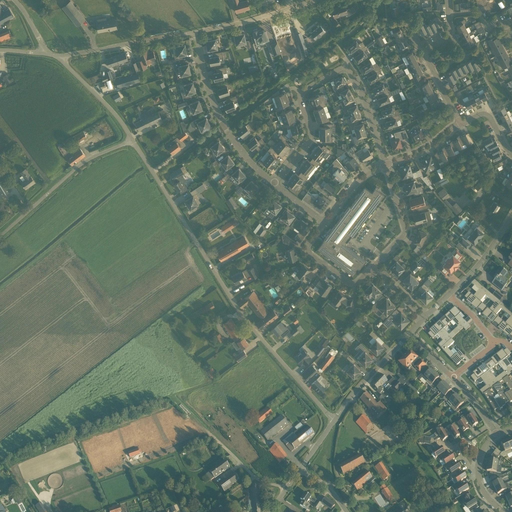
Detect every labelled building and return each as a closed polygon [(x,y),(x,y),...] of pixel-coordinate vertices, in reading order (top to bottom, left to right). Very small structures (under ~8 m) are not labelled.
[(249,9),(248,5),(247,0),(239,3),(238,0),(233,0),(234,4),(236,13),(245,10),(249,9)] [(70,1),(62,8),(77,26),(85,19),(70,1)] [(337,8),(331,10),(334,18),(340,16),(340,17),(340,18),(344,17),(343,15),(347,14),(348,15),(354,11),(352,8),(351,9),(351,8),(346,10),(345,6),(338,8),(337,8)] [(0,24),(5,22),(4,21),(13,16),(9,9),(4,11),(3,10),(2,10),(0,7),(0,24)] [(437,17),(432,19),(433,22),(424,27),(423,24),(418,27),(422,35),(422,34),(423,34),(425,36),(441,28),(440,25),(441,24),(437,17)] [(97,24),(98,32),(111,29),(111,30),(117,29),(115,19),(107,21),(107,22),(97,24)] [(458,33),(466,28),(463,23),(465,22),(464,19),(458,22),(460,25),(456,26),(458,29),(456,30),(458,33)] [(276,26),(273,27),(276,37),(282,33),(282,34),(290,31),(289,28),(290,27),(288,20),(283,22),(283,24),(281,24),(277,25),(278,27),(277,27),(276,26)] [(341,25),(336,20),(331,24),(336,29),(341,25)] [(393,32),(396,37),(402,34),(399,27),(396,29),(396,27),(395,28),(393,25),(388,26),(391,33),(393,33),(393,32)] [(325,32),(320,26),(311,33),(312,35),(309,37),(313,41),(325,32)] [(468,33),(466,28),(458,33),(459,35),(460,34),(462,37),(468,33)] [(257,45),(255,39),(259,38),(261,43),(269,41),(266,32),(265,33),(264,30),(261,30),(261,29),(258,30),(257,30),(257,29),(253,30),(254,31),(253,31),(254,34),(253,34),(257,45)] [(9,30),(0,33),(0,41),(12,37),(9,30)] [(468,33),(462,37),(463,39),(462,40),(463,43),(471,38),(470,36),(473,34),(472,31),(468,33)] [(234,36),(233,36),(234,41),(235,41),(236,45),(246,43),(247,48),(251,47),(249,40),(246,41),(244,33),(234,35),(234,36)] [(402,34),(396,37),(398,42),(407,38),(405,36),(404,37),(402,34)] [(376,38),(380,46),(385,43),(381,36),(376,38)] [(471,38),(463,43),(464,45),(466,44),(467,47),(476,42),(473,37),(471,38)] [(492,49),(501,44),(499,39),(498,37),(495,39),(495,37),(488,41),(488,42),(492,49)] [(407,38),(398,42),(401,47),(399,48),(400,51),(406,49),(404,46),(408,44),(406,41),(408,41),(407,38)] [(206,41),(207,47),(208,51),(218,49),(216,39),(212,40),(212,39),(207,40),(207,41),(206,41)] [(305,44),(303,39),(298,41),(301,50),(304,56),(308,54),(306,48),(307,48),(305,44)] [(357,48),(359,50),(365,46),(362,42),(358,44),(356,41),(355,42),(354,41),(353,42),(351,44),(350,44),(351,45),(347,48),(351,53),(357,48)] [(281,54),(277,42),(270,45),(274,56),(281,54)] [(175,46),(177,56),(187,54),(185,44),(184,45),(184,44),(179,45),(175,46)] [(505,50),(501,44),(492,49),(495,55),(505,50)] [(367,50),(365,46),(359,50),(361,52),(354,57),(358,62),(361,60),(362,60),(363,60),(365,58),(366,57),(365,57),(367,56),(365,53),(367,50)] [(151,61),(155,59),(153,52),(149,54),(147,50),(139,54),(141,58),(142,60),(141,60),(137,61),(141,70),(146,68),(144,64),(147,63),(148,63),(150,63),(150,62),(151,61)] [(406,56),(408,61),(416,56),(415,54),(413,55),(412,52),(411,53),(409,50),(402,54),(403,57),(406,56)] [(505,50),(495,55),(499,62),(508,57),(505,50)] [(219,58),(223,58),(222,52),(212,53),(212,54),(214,53),(215,56),(209,57),(210,61),(209,61),(210,64),(210,65),(214,64),(214,65),(219,64),(219,63),(220,63),(219,58)] [(128,61),(125,53),(116,56),(118,64),(128,61)] [(118,64),(116,56),(106,59),(109,67),(113,66),(114,70),(120,68),(118,64)] [(409,63),(406,65),(407,68),(417,62),(416,60),(417,59),(416,56),(408,61),(409,63)] [(511,64),(508,57),(499,62),(502,69),(511,64)] [(465,75),(463,72),(468,70),(469,71),(474,68),(475,71),(480,68),(476,61),(475,61),(473,59),(462,65),(462,63),(457,66),(458,67),(447,73),(448,75),(446,76),(451,84),(456,81),(454,79),(459,76),(460,78),(465,75)] [(371,68),(373,71),(379,68),(377,64),(373,65),(371,62),(369,63),(369,62),(368,62),(365,64),(365,65),(361,67),(364,72),(371,68)] [(419,65),(417,62),(407,68),(410,73),(410,72),(421,67),(420,64),(419,65)] [(136,63),(131,64),(133,69),(129,70),(128,72),(129,74),(134,72),(138,71),(136,63)] [(510,73),(511,71),(511,63),(511,64),(502,69),(507,67),(510,73)] [(179,66),(179,69),(180,71),(181,76),(182,75),(185,75),(185,76),(190,75),(189,74),(190,73),(189,69),(188,69),(188,67),(189,67),(188,64),(179,66)] [(216,69),(216,70),(218,69),(218,72),(213,74),(213,77),(214,80),(214,81),(218,80),(219,81),(223,80),(223,79),(224,78),(223,74),(227,73),(225,67),(216,69)] [(423,69),(421,67),(410,72),(413,77),(412,78),(414,82),(421,79),(419,74),(423,73),(421,70),(423,69)] [(381,72),(379,68),(373,71),(374,74),(367,78),(370,83),(374,81),(375,81),(378,80),(379,79),(378,78),(380,77),(378,74),(381,72)] [(114,72),(111,73),(110,70),(105,72),(108,80),(112,78),(116,77),(114,72)] [(3,77),(4,79),(2,80),(4,85),(12,81),(8,74),(3,77)] [(119,79),(121,87),(135,83),(133,75),(119,79)] [(332,87),(335,92),(342,88),(340,85),(345,82),(346,81),(344,77),(343,78),(342,77),(339,78),(339,77),(338,78),(336,79),(335,80),(335,81),(334,81),(336,85),(332,87)] [(424,84),(422,80),(415,83),(417,88),(419,87),(420,89),(422,88),(424,90),(432,86),(431,84),(430,84),(428,80),(425,82),(425,83),(424,84)] [(190,93),(190,94),(195,93),(195,92),(196,92),(194,87),(193,87),(193,86),(194,86),(193,82),(183,85),(186,95),(190,93)] [(224,95),(224,96),(229,94),(228,93),(229,93),(228,89),(232,87),(230,82),(220,85),(222,84),(223,88),(218,89),(219,92),(218,93),(219,96),(220,95),(220,96),(224,95)] [(383,91),(384,93),(390,91),(388,87),(384,87),(383,84),(381,85),(381,84),(380,84),(377,85),(376,86),(377,87),(373,88),(375,94),(383,91)] [(426,96),(433,92),(432,90),(433,89),(432,86),(424,90),(426,96)] [(343,91),(342,88),(335,92),(337,96),(338,96),(339,99),(343,98),(351,94),(348,88),(343,91)] [(485,88),(481,90),(478,92),(477,91),(483,102),(485,101),(485,99),(487,98),(486,94),(488,93),(485,88)] [(276,102),(288,98),(286,94),(285,94),(284,93),(280,95),(278,91),(272,95),(273,98),(275,97),(276,102)] [(390,91),(384,93),(385,96),(377,99),(380,105),(384,103),(384,104),(385,104),(388,103),(389,102),(388,101),(390,101),(389,98),(392,95),(390,91)] [(481,103),(483,102),(477,91),(472,93),(474,96),(474,97),(477,103),(480,102),(481,103)] [(426,96),(429,101),(437,96),(436,94),(434,95),(433,92),(426,96)] [(116,102),(121,99),(118,93),(113,96),(116,102)] [(316,97),(310,99),(309,99),(310,103),(311,102),(311,105),(317,103),(318,106),(324,103),(327,102),(326,99),(325,100),(323,94),(319,96),(319,95),(315,96),(316,97)] [(351,94),(343,98),(344,101),(340,103),(343,108),(350,105),(348,102),(354,99),(351,94)] [(238,102),(235,96),(226,100),(228,99),(229,102),(224,105),(225,108),(224,108),(226,111),(226,110),(227,111),(230,110),(231,111),(235,109),(235,108),(236,107),(234,103),(238,102)] [(438,99),(437,96),(429,101),(425,103),(427,108),(428,108),(429,107),(431,110),(436,107),(435,104),(438,102),(437,100),(438,99)] [(475,105),(477,103),(474,97),(469,99),(473,107),(475,106),(475,105)] [(289,102),(288,98),(276,102),(278,107),(275,108),(276,111),(282,109),(281,107),(283,106),(288,104),(288,103),(289,102)] [(471,109),(473,107),(469,99),(464,102),(463,100),(460,101),(463,107),(465,105),(467,109),(470,107),(471,109)] [(189,104),(193,113),(197,112),(197,113),(202,111),(201,110),(202,109),(199,100),(189,104)] [(324,103),(318,106),(319,108),(313,110),(314,113),(313,113),(315,116),(328,112),(326,106),(325,106),(324,103)] [(351,107),(350,105),(343,108),(345,113),(349,111),(350,115),(359,111),(356,105),(351,107)] [(506,112),(504,106),(497,110),(498,113),(497,114),(498,116),(506,112)] [(392,117),(399,115),(402,114),(402,111),(399,112),(398,109),(395,110),(394,107),(390,108),(390,107),(389,107),(386,108),(385,108),(386,109),(381,111),(383,116),(391,114),(392,117)] [(285,111),(284,108),(282,109),(276,111),(275,112),(277,116),(278,116),(279,120),(282,119),(293,115),(292,110),(291,111),(290,110),(285,111)] [(151,110),(149,111),(140,115),(142,119),(135,123),(139,130),(162,119),(167,117),(163,109),(158,111),(153,114),(151,110)] [(329,111),(328,112),(315,116),(316,120),(317,119),(317,122),(323,120),(324,123),(330,120),(329,118),(331,117),(329,111)] [(349,125),(356,122),(355,119),(361,117),(359,111),(350,115),(351,118),(347,119),(349,125)] [(509,117),(506,112),(498,116),(499,118),(501,118),(502,120),(509,117)] [(288,126),(287,123),(289,122),(294,120),(294,119),(295,119),(293,115),(282,119),(284,123),(281,125),(282,128),(287,126),(288,126)] [(393,120),(385,122),(387,128),(388,128),(388,130),(392,129),(391,127),(392,127),(395,126),(396,126),(396,125),(397,125),(396,121),(400,119),(399,115),(392,117),(393,120)] [(509,117),(502,120),(504,123),(502,124),(503,126),(511,122),(509,117)] [(206,118),(199,121),(198,119),(191,122),(193,127),(198,125),(202,131),(205,129),(206,130),(210,128),(210,127),(211,127),(206,118)] [(357,125),(356,122),(349,125),(351,130),(355,129),(356,132),(365,129),(363,123),(357,125)] [(409,132),(410,134),(410,135),(414,142),(414,143),(415,142),(424,137),(425,137),(424,137),(422,132),(426,130),(422,122),(414,127),(409,132)] [(511,128),(511,122),(503,126),(505,128),(506,128),(508,130),(511,128)] [(247,137),(255,131),(249,123),(246,125),(245,125),(244,125),(240,128),(241,128),(237,131),(238,132),(240,135),(240,134),(242,137),(247,133),(249,136),(247,137)] [(289,138),(294,142),(297,138),(296,137),(297,136),(297,134),(297,132),(298,131),(296,126),(294,127),(293,124),(288,126),(287,126),(288,129),(291,128),(292,133),(291,133),(292,134),(289,138)] [(319,130),(319,133),(330,133),(330,127),(332,127),(332,124),(326,124),(326,127),(320,127),(320,130),(319,130)] [(365,130),(365,129),(356,132),(356,135),(353,136),(355,145),(362,141),(361,137),(366,136),(366,135),(367,135),(366,130),(365,130)] [(395,150),(398,149),(398,148),(402,147),(400,140),(408,138),(405,130),(394,133),(395,137),(396,136),(397,139),(391,141),(393,150),(395,150)] [(83,131),(74,136),(78,142),(87,137),(83,131)] [(184,131),(177,137),(181,141),(188,136),(184,131)] [(319,133),(319,137),(320,137),(320,139),(326,139),(326,142),(333,142),(332,137),(330,137),(330,133),(319,133)] [(465,144),(467,148),(471,145),(465,134),(461,136),(460,135),(457,137),(458,140),(461,146),(465,144)] [(278,144),(287,152),(290,148),(289,147),(290,146),(285,143),(286,143),(284,141),(286,139),(281,135),(278,138),(281,140),(278,144)] [(258,151),(265,143),(261,138),(258,141),(255,137),(254,138),(253,137),(250,140),(250,141),(247,144),(248,144),(247,145),(249,147),(250,147),(252,149),(256,146),(259,149),(258,151)] [(491,137),(490,137),(483,141),(486,146),(488,145),(493,154),(491,155),(493,161),(501,156),(500,155),(503,154),(494,137),(491,138),(491,137)] [(169,148),(168,148),(172,154),(180,148),(177,142),(175,139),(167,145),(169,148)] [(450,145),(454,151),(458,149),(460,154),(464,150),(461,146),(458,140),(453,142),(453,140),(449,143),(450,145)] [(213,141),(209,144),(214,151),(213,152),(215,160),(217,159),(220,157),(218,154),(220,152),(220,153),(224,150),(225,149),(219,141),(213,145),(212,143),(213,141)] [(269,149),(274,153),(276,151),(278,152),(282,155),(283,154),(284,155),(287,152),(278,144),(274,148),(272,146),(269,149)] [(314,149),(322,156),(325,159),(329,154),(328,153),(330,151),(325,147),(323,149),(318,145),(317,147),(316,147),(314,149)] [(454,151),(450,145),(446,148),(445,146),(442,149),(443,151),(446,157),(450,155),(452,159),(456,156),(454,151)] [(72,165),(85,155),(79,147),(66,157),(72,165)] [(364,152),(362,149),(362,148),(355,153),(358,158),(361,157),(365,162),(373,157),(372,156),(373,155),(371,152),(370,153),(368,150),(364,152)] [(267,158),(276,165),(278,162),(278,161),(278,160),(274,157),(274,156),(273,155),(274,153),(269,149),(267,151),(270,154),(267,158)] [(315,158),(313,161),(318,165),(320,162),(319,161),(322,156),(314,149),(312,152),(311,154),(315,158)] [(358,158),(355,153),(353,150),(350,153),(353,157),(345,163),(348,167),(351,171),(354,168),(355,169),(359,166),(356,161),(358,158)] [(443,161),(445,165),(449,162),(446,157),(443,151),(438,153),(438,152),(434,154),(439,163),(443,161)] [(234,163),(230,158),(228,155),(220,161),(226,169),(229,166),(230,167),(234,164),(233,163),(234,163)] [(431,156),(420,162),(425,173),(436,167),(431,156)] [(258,162),(260,164),(263,166),(265,164),(267,166),(267,165),(271,169),(272,168),(273,169),(276,165),(267,158),(263,162),(260,159),(258,162)] [(302,163),(314,172),(319,165),(318,165),(313,161),(311,163),(307,159),(305,161),(304,160),(302,163)] [(332,170),(333,173),(332,174),(341,182),(347,176),(345,174),(347,172),(336,159),(332,163),(334,164),(333,167),(332,170)] [(304,172),(302,174),(307,179),(308,179),(314,172),(302,163),(300,166),(301,166),(299,168),(304,172)] [(181,168),(170,174),(174,180),(176,183),(174,184),(178,191),(179,190),(181,194),(188,189),(183,182),(181,184),(179,180),(178,178),(186,172),(183,166),(181,168)] [(402,179),(412,176),(413,176),(412,175),(411,169),(409,170),(408,166),(404,167),(403,166),(400,167),(400,168),(399,169),(402,179)] [(437,169),(441,178),(445,176),(440,167),(437,169)] [(246,175),(242,172),(239,168),(231,175),(238,182),(241,179),(242,180),(245,177),(245,176),(246,175)] [(26,189),(35,182),(30,176),(25,169),(20,172),(26,180),(21,183),(26,189)] [(417,174),(412,175),(413,176),(412,176),(413,179),(422,175),(419,169),(416,171),(417,174)] [(0,196),(1,197),(11,191),(0,172),(0,196)] [(293,174),(291,177),(299,184),(303,180),(305,181),(307,179),(302,174),(300,177),(295,173),(294,175),(293,174)] [(427,175),(421,178),(428,186),(432,184),(427,175)] [(296,188),(299,184),(291,177),(289,180),(288,182),(292,186),(290,189),(295,193),(298,190),(296,188)] [(511,181),(505,177),(502,182),(505,183),(505,184),(511,188),(511,186),(511,181)] [(479,192),(487,183),(482,179),(474,188),(479,192)] [(258,187),(255,184),(251,181),(244,188),(252,195),(254,192),(255,192),(258,189),(258,188),(258,187)] [(326,191),(330,195),(334,189),(331,187),(332,186),(329,184),(329,185),(326,183),(324,186),(316,181),(312,186),(323,194),(326,191)] [(414,182),(404,185),(407,194),(413,193),(414,195),(423,193),(421,186),(415,188),(414,182)] [(240,186),(235,191),(238,195),(243,189),(240,186)] [(376,187),(375,188),(374,190),(372,193),(365,187),(360,194),(359,193),(355,197),(355,198),(355,197),(356,198),(350,206),(349,206),(344,212),(343,211),(340,216),(341,217),(331,230),(330,229),(330,228),(327,233),(328,234),(323,241),(324,241),(322,243),(318,249),(324,254),(323,255),(328,259),(328,258),(329,257),(341,267),(341,268),(340,268),(345,272),(345,271),(346,270),(352,275),(358,268),(359,269),(364,262),(365,263),(365,264),(367,261),(366,260),(359,255),(358,255),(357,254),(357,253),(346,245),(348,242),(347,242),(347,241),(350,236),(351,236),(352,237),(357,230),(359,231),(358,231),(359,231),(362,227),(361,226),(370,213),(372,214),(371,214),(372,214),(375,209),(374,209),(384,195),(377,190),(378,189),(379,189),(376,187)] [(185,201),(187,204),(188,204),(188,205),(188,206),(190,209),(191,209),(192,210),(194,211),(196,209),(196,208),(195,206),(201,203),(195,195),(198,193),(195,189),(190,192),(193,196),(185,201)] [(493,201),(494,201),(490,208),(489,207),(486,211),(491,214),(493,210),(496,212),(496,211),(497,211),(498,209),(497,208),(500,205),(497,203),(499,199),(500,199),(502,195),(494,190),(492,194),(496,197),(493,201)] [(307,193),(302,199),(313,208),(315,204),(320,208),(323,204),(324,205),(325,202),(326,201),(318,195),(314,201),(309,197),(310,195),(307,193)] [(432,207),(429,204),(425,205),(423,196),(409,200),(412,209),(417,207),(418,211),(432,207)] [(281,206),(277,203),(274,200),(273,201),(272,200),(269,204),(270,204),(267,208),(271,211),(268,215),(272,218),(281,206)] [(447,204),(456,214),(462,209),(455,202),(452,206),(449,202),(447,204)] [(295,216),(290,212),(287,210),(286,210),(285,210),(282,214),(283,214),(281,217),(289,224),(295,216)] [(423,226),(433,223),(429,211),(424,212),(413,215),(416,224),(422,222),(423,226)] [(453,221),(457,225),(462,219),(458,216),(453,221)] [(221,227),(224,233),(237,224),(234,218),(221,227)] [(294,238),(299,242),(308,231),(305,228),(307,226),(305,225),(305,224),(304,223),(304,222),(302,220),(302,221),(300,220),(296,225),(293,223),(296,219),(297,218),(296,218),(290,226),(294,229),(296,226),(300,230),(294,238)] [(477,227),(470,235),(467,238),(468,238),(466,240),(462,237),(458,241),(466,248),(470,244),(471,241),(474,244),(484,233),(481,231),(484,228),(480,224),(477,227)] [(267,229),(262,225),(256,234),(261,238),(267,229)] [(290,227),(287,225),(282,232),(284,234),(290,227)] [(421,253),(418,249),(418,248),(420,249),(421,246),(427,234),(419,231),(414,243),(417,244),(416,247),(413,250),(419,255),(421,253)] [(281,236),(282,236),(283,243),(289,244),(290,239),(284,234),(281,236)] [(244,237),(217,253),(221,261),(240,250),(249,245),(244,237)] [(285,250),(286,254),(286,255),(286,257),(287,257),(288,261),(297,259),(296,255),(296,252),(295,252),(294,248),(289,249),(288,246),(285,245),(284,247),(285,250)] [(445,261),(446,262),(443,266),(440,270),(445,275),(449,271),(450,272),(454,268),(455,269),(458,265),(457,264),(460,261),(459,259),(462,255),(456,250),(453,254),(452,254),(449,258),(448,257),(445,261)] [(400,258),(397,254),(391,260),(394,263),(390,268),(392,270),(391,271),(394,273),(394,272),(397,275),(404,269),(404,268),(405,267),(405,266),(404,264),(402,264),(401,266),(396,261),(400,258)] [(410,274),(403,281),(406,284),(405,284),(408,287),(409,286),(411,289),(412,288),(413,289),(415,287),(415,286),(419,282),(412,275),(414,273),(425,262),(420,257),(414,264),(412,266),(409,269),(412,272),(410,274)] [(303,265),(296,274),(303,280),(305,278),(308,281),(314,274),(310,271),(311,270),(303,265)] [(232,276),(236,284),(247,278),(246,278),(250,275),(253,279),(258,276),(253,268),(248,271),(244,273),(242,271),(239,273),(239,272),(232,276)] [(496,277),(495,277),(494,278),(495,279),(495,280),(495,281),(494,283),(493,283),(492,284),(501,291),(505,287),(506,288),(510,283),(509,282),(509,281),(508,280),(508,279),(508,278),(508,279),(506,277),(509,274),(510,274),(504,269),(503,270),(501,269),(495,275),(497,277),(496,277)] [(325,282),(320,279),(315,286),(320,289),(318,291),(325,296),(329,291),(329,290),(332,286),(325,281),(325,282)] [(470,305),(471,306),(485,289),(474,280),(470,283),(479,290),(474,296),(472,294),(471,295),(469,292),(465,297),(467,299),(466,301),(468,303),(470,305)] [(421,295),(420,296),(421,297),(421,298),(422,300),(421,301),(425,304),(429,300),(430,301),(433,297),(427,291),(429,289),(424,284),(418,289),(423,293),(421,294),(421,295)] [(380,292),(376,288),(373,285),(373,286),(371,286),(370,285),(363,292),(365,294),(365,297),(368,297),(369,298),(371,297),(373,296),(375,298),(380,292)] [(475,309),(479,312),(485,306),(482,304),(480,302),(485,296),(490,300),(493,296),(485,289),(471,306),(472,306),(472,307),(475,309)] [(503,297),(496,291),(493,296),(499,301),(503,297)] [(238,304),(242,309),(245,307),(244,306),(248,303),(260,318),(268,312),(259,300),(260,299),(256,295),(255,296),(252,292),(244,298),(245,298),(238,304)] [(340,304),(345,308),(353,307),(352,299),(346,300),(344,299),(346,297),(339,292),(336,295),(335,297),(332,301),(339,306),(340,304)] [(493,296),(490,300),(495,304),(489,310),(487,308),(485,306),(479,312),(484,316),(486,319),(486,318),(487,319),(501,303),(499,301),(493,296)] [(387,299),(386,298),(382,303),(379,300),(371,307),(376,312),(379,309),(381,309),(384,311),(379,316),(383,319),(386,316),(395,307),(389,301),(390,301),(388,298),(387,299)] [(211,302),(192,314),(195,318),(214,307),(211,302)] [(501,309),(506,313),(509,310),(501,303),(487,319),(488,320),(490,322),(491,322),(495,326),(501,319),(498,317),(496,315),(501,309)] [(450,311),(449,311),(464,327),(463,328),(466,330),(471,326),(468,323),(472,320),(468,316),(464,321),(458,315),(460,313),(456,308),(455,306),(453,308),(452,308),(450,310),(450,311)] [(282,312),(285,316),(292,310),(289,307),(282,312)] [(273,310),(256,323),(261,330),(278,316),(273,310)] [(511,312),(509,310),(506,313),(511,317),(505,323),(503,321),(501,319),(495,326),(500,330),(499,330),(502,332),(503,333),(511,321),(511,312)] [(442,318),(447,325),(450,322),(452,321),(457,327),(453,331),(456,334),(463,328),(464,327),(449,311),(449,312),(448,312),(446,314),(442,318)] [(392,313),(383,323),(388,328),(393,322),(395,324),(397,323),(401,327),(404,325),(405,326),(408,323),(407,322),(408,321),(403,316),(404,315),(401,312),(396,317),(392,313)] [(242,335),(231,318),(223,324),(234,341),(239,337),(242,335)] [(456,334),(453,331),(449,335),(447,333),(446,332),(443,329),(445,327),(447,325),(442,318),(437,322),(435,324),(435,325),(434,325),(448,341),(451,339),(456,334)] [(511,328),(511,321),(503,333),(504,333),(506,336),(511,339),(511,338),(511,328),(511,329),(511,328)] [(279,323),(272,329),(277,335),(281,332),(283,334),(288,329),(285,325),(282,327),(279,323)] [(441,348),(448,341),(434,325),(433,326),(431,328),(428,330),(430,332),(428,334),(432,339),(435,336),(435,337),(437,335),(439,337),(439,338),(441,339),(442,341),(437,345),(441,348)] [(369,334),(375,339),(378,336),(372,331),(369,334)] [(217,343),(223,339),(220,333),(213,336),(217,343)] [(236,349),(240,346),(242,349),(248,344),(242,335),(239,337),(234,341),(232,342),(232,343),(233,342),(234,345),(236,349)] [(451,339),(448,341),(441,348),(456,365),(457,364),(457,365),(460,362),(462,360),(461,358),(463,356),(459,351),(456,354),(454,356),(451,352),(449,351),(448,349),(447,348),(454,342),(451,339)] [(371,351),(375,354),(376,353),(377,354),(380,350),(379,350),(380,349),(381,349),(383,347),(376,340),(369,347),(372,350),(371,351)] [(367,348),(361,343),(358,346),(364,351),(367,348)] [(318,355),(325,348),(321,344),(315,352),(318,355)] [(304,349),(295,357),(300,364),(302,362),(305,365),(311,359),(309,356),(309,355),(306,352),(304,349)] [(410,367),(410,365),(413,363),(416,366),(414,367),(419,372),(426,365),(421,360),(418,357),(410,349),(398,362),(406,369),(407,369),(408,369),(410,367)] [(502,350),(496,354),(511,373),(511,372),(511,365),(511,366),(505,358),(508,357),(508,356),(511,354),(507,349),(504,351),(502,350)] [(243,350),(234,357),(238,362),(247,355),(243,350)] [(368,362),(369,361),(370,361),(372,359),(365,352),(360,357),(357,354),(354,356),(354,357),(353,358),(355,360),(357,362),(359,360),(361,362),(360,363),(364,366),(364,365),(365,366),(368,362)] [(330,353),(319,367),(323,370),(334,356),(330,353)] [(489,363),(493,368),(496,365),(496,366),(498,364),(504,372),(499,376),(502,380),(508,376),(511,373),(496,354),(491,359),(492,360),(489,363)] [(349,355),(347,358),(353,363),(355,360),(353,358),(349,355)] [(484,364),(478,368),(493,387),(502,380),(499,376),(494,380),(487,372),(490,371),(490,370),(493,368),(489,363),(485,365),(484,364)] [(317,370),(311,364),(311,365),(308,368),(307,368),(305,371),(305,370),(304,371),(301,374),(307,380),(317,370)] [(350,374),(349,374),(352,378),(353,377),(354,378),(357,374),(356,374),(357,372),(358,373),(361,370),(354,364),(347,371),(350,374)] [(207,371),(210,376),(215,373),(212,368),(207,371)] [(483,394),(493,387),(478,368),(475,371),(472,373),(474,375),(471,377),(475,382),(478,379),(478,380),(480,378),(486,386),(480,391),(483,394)] [(422,378),(426,382),(435,374),(430,370),(426,374),(424,372),(417,378),(420,380),(422,378)] [(397,375),(408,387),(413,382),(411,380),(407,380),(406,381),(399,373),(397,375)] [(432,388),(437,384),(435,382),(439,378),(435,374),(426,382),(432,388)] [(381,375),(375,381),(386,393),(387,391),(384,388),(389,383),(387,381),(381,375)] [(320,376),(311,384),(320,393),(329,385),(320,376)] [(508,376),(503,380),(510,391),(511,393),(511,383),(510,380),(508,376)] [(386,393),(375,381),(372,385),(376,388),(374,389),(380,395),(380,394),(382,396),(379,399),(385,405),(388,402),(384,398),(388,394),(386,393)] [(402,386),(397,382),(392,386),(397,391),(402,386)] [(437,388),(441,392),(447,386),(443,382),(439,386),(437,384),(432,388),(434,391),(437,388)] [(511,400),(511,393),(510,391),(507,393),(506,393),(507,393),(505,394),(501,388),(502,388),(499,383),(493,387),(500,397),(504,404),(505,404),(509,401),(510,403),(511,401),(511,400)] [(451,390),(447,386),(441,392),(445,396),(443,399),(445,401),(449,396),(447,394),(451,390)] [(505,405),(505,404),(504,404),(500,397),(497,399),(496,400),(495,401),(491,395),(492,394),(489,390),(483,394),(494,411),(499,408),(500,409),(502,408),(502,407),(505,405)] [(367,393),(360,399),(377,418),(387,410),(380,402),(377,404),(367,393)] [(449,401),(453,405),(460,399),(456,395),(451,399),(449,396),(445,401),(447,403),(449,401)] [(450,407),(456,414),(461,410),(459,407),(464,403),(460,399),(453,405),(450,407)] [(267,406),(255,417),(260,423),(272,413),(267,406)] [(430,410),(428,412),(424,416),(429,422),(435,416),(430,410)] [(366,434),(374,427),(364,415),(355,422),(366,434)] [(461,419),(462,421),(465,425),(468,423),(467,422),(469,421),(473,427),(478,424),(475,421),(476,420),(474,416),(473,417),(472,415),(467,418),(466,416),(461,419)] [(261,432),(268,441),(288,424),(281,416),(261,432)] [(468,430),(465,425),(462,421),(458,424),(457,422),(452,425),(453,427),(456,431),(459,429),(458,428),(460,427),(463,433),(468,430)] [(314,433),(306,424),(299,430),(298,430),(294,434),(293,433),(283,441),(291,452),(314,433)] [(447,428),(443,431),(447,437),(450,435),(449,434),(451,433),(454,439),(459,436),(456,431),(453,427),(449,430),(447,428)] [(431,439),(430,442),(437,443),(437,440),(441,438),(443,441),(448,438),(447,437),(443,431),(442,429),(434,434),(436,437),(433,439),(431,439)] [(495,451),(500,455),(503,457),(511,453),(510,449),(506,441),(501,443),(501,444),(504,451),(501,453),(496,449),(495,451)] [(436,446),(437,443),(430,442),(429,445),(432,446),(434,448),(431,450),(436,458),(437,457),(443,453),(445,452),(442,447),(438,449),(436,446)] [(279,464),(288,457),(277,443),(269,450),(279,464)] [(128,453),(130,458),(140,455),(138,449),(128,453)] [(437,457),(440,462),(442,460),(445,465),(449,462),(454,459),(451,454),(445,458),(444,457),(445,456),(443,453),(437,457)] [(491,460),(489,460),(489,459),(488,459),(488,465),(497,467),(498,461),(497,461),(498,458),(493,454),(491,456),(491,460)] [(338,467),(343,475),(365,463),(360,455),(338,467)] [(225,460),(209,472),(214,479),(230,467),(225,460)] [(451,465),(449,462),(445,465),(443,466),(446,471),(448,469),(451,474),(455,471),(460,468),(457,463),(451,467),(450,466),(451,465)] [(390,477),(382,464),(376,468),(384,481),(390,477)] [(497,467),(488,465),(487,472),(487,471),(501,474),(501,468),(497,467)] [(351,484),(355,488),(357,491),(367,483),(367,484),(368,484),(366,482),(369,480),(370,482),(374,478),(375,479),(371,474),(370,475),(366,471),(362,475),(362,476),(360,477),(351,484)] [(458,483),(466,477),(463,472),(457,476),(456,475),(457,474),(455,471),(451,474),(449,475),(452,480),(454,479),(457,483),(458,483)] [(234,473),(221,483),(222,483),(227,490),(231,487),(230,486),(239,480),(234,473)] [(497,478),(496,478),(498,481),(492,484),(495,489),(504,485),(501,480),(504,478),(502,476),(497,478)] [(457,483),(451,487),(454,491),(456,490),(460,495),(469,489),(465,484),(459,488),(459,486),(458,483),(457,483)] [(511,487),(509,488),(507,483),(504,485),(495,489),(497,494),(506,490),(506,491),(507,492),(509,491),(510,492),(511,490),(511,487)] [(251,501),(259,501),(259,496),(260,496),(259,484),(250,485),(250,491),(245,491),(246,497),(245,497),(245,502),(251,501)] [(387,488),(381,492),(387,501),(393,497),(387,488)] [(309,500),(313,502),(315,500),(305,493),(300,500),(303,501),(300,505),(307,510),(310,506),(307,504),(309,500)] [(464,503),(463,504),(463,505),(464,507),(465,507),(466,507),(469,511),(471,511),(475,510),(475,509),(475,510),(474,510),(472,507),(477,504),(473,498),(472,499),(471,498),(472,498),(470,494),(463,499),(465,502),(464,502),(464,503)] [(322,503),(321,503),(331,510),(335,505),(330,501),(325,498),(322,502),(322,503)] [(260,511),(259,501),(251,501),(251,511),(260,511)]
